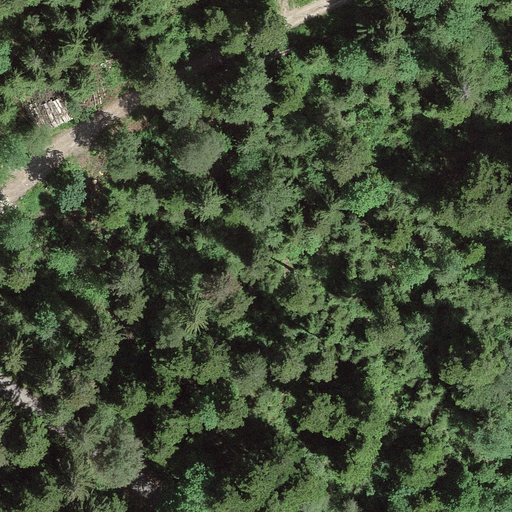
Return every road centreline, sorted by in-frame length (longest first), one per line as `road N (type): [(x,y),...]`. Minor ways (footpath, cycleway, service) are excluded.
road 1 (track): [(360,0),(132,103),(0,184)]
road 2 (track): [(0,385),(177,511)]
